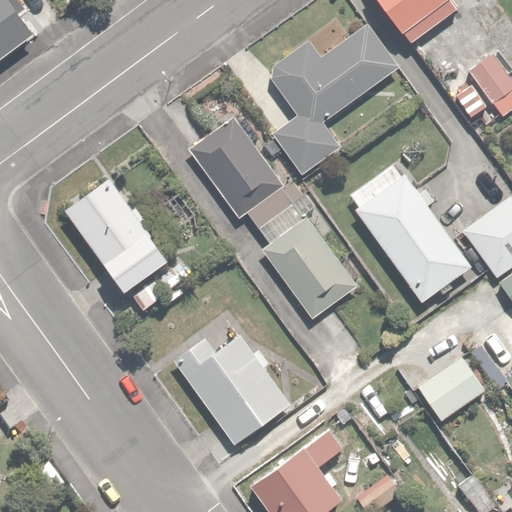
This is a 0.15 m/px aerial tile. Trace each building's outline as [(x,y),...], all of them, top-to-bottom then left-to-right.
[(0,0),(0,57),(34,34),(16,8),(23,4),(20,0),(0,0)] [(384,0),(414,39),(465,0),(473,0),(477,5),(483,0),(384,0)] [(276,62),(271,76),(296,109),(272,127),(303,169),(343,138),(326,115),(398,61),(367,19),(321,54),(308,38),(276,62)] [(468,112),(490,98),(500,113),(511,104),(511,72),(496,48),(469,65),(478,80),(456,94),(468,112)] [(232,115),(189,147),(241,215),(250,208),(272,237),(261,246),(315,317),(359,283),(308,216),(318,208),(293,175),(283,182),(232,115)] [(473,264),(397,157),(346,193),(422,301),(473,264)] [(106,173),(64,204),(123,284),(166,252),(106,173)] [(511,187),(459,227),(511,296),(511,187)] [(133,293),(144,308),(189,272),(177,258),(133,293)] [(511,360),(511,310),(464,343),(487,377),(511,360)] [(259,346),(253,349),(241,331),(214,350),(203,334),(171,356),(233,443),(290,403),(264,365),(269,362),(259,346)] [(485,391),(459,354),(419,381),(444,418),(485,391)] [(475,470),(458,482),(480,511),(485,511),(499,502),(475,470)] [(372,511),(403,491),(389,471),(357,493),(370,511),(372,511)] [(312,511),(294,485),(253,511),(312,511)]
